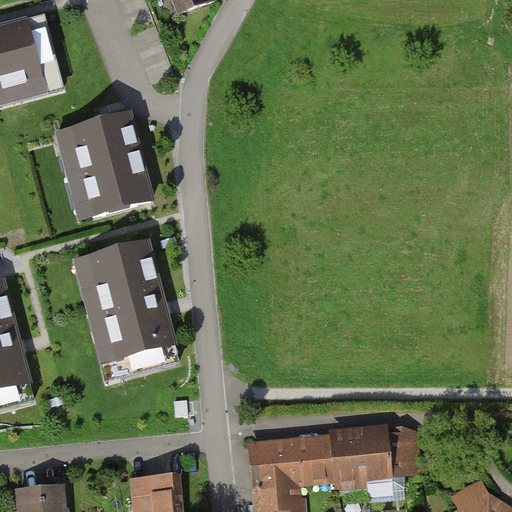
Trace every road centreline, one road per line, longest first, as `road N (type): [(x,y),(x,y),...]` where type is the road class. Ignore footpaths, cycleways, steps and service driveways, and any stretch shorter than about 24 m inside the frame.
road 1 (unclassified): [(216,441),(195,213),(195,92),(241,0)]
road 2 (track): [(511,393),(213,392)]
road 3 (residential): [(216,441),(0,461)]
